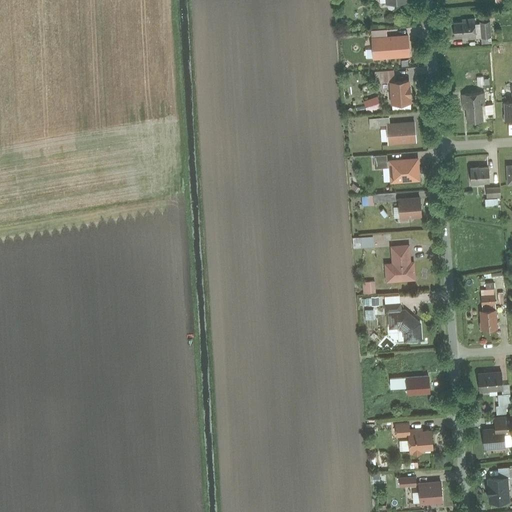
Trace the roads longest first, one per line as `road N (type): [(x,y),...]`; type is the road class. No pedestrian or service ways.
road 1 (residential): [(457,355),(442,150)]
road 2 (residential): [(468,511),(457,355)]
road 3 (residential): [(442,150),(431,0)]
